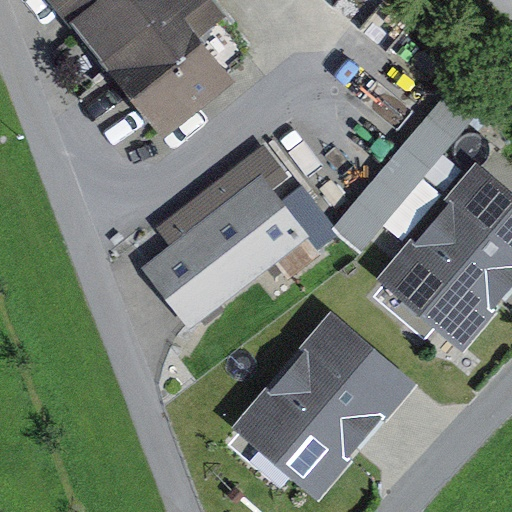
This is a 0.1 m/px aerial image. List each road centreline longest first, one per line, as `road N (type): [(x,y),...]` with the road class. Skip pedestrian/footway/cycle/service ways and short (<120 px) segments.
road 1 (residential): [(0,12),(195,511)]
road 2 (unclassified): [(399,511),(511,390)]
